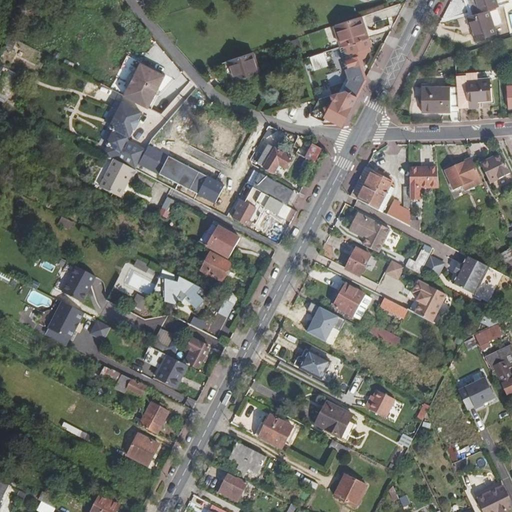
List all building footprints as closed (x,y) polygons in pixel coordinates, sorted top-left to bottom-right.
[(478,13),(474,0),(466,0),(471,15),(478,13)] [(474,0),(478,13),(489,9),(498,6),(495,0),(474,0)] [(478,13),(471,15),(467,16),(474,41),(496,34),(489,9),(478,13)] [(361,17),(334,26),(341,47),(368,38),(367,38),(361,17)] [(368,38),(341,47),(340,47),(347,68),(364,63),(362,58),(365,57),(368,52),(366,48),(371,47),(368,38)] [(228,61),(235,81),(260,73),(254,52),(228,61)] [(307,70),(326,68),(325,54),(305,56),(307,70)] [(124,96),(144,106),(161,73),(141,63),(137,70),(127,89),(124,96)] [(127,89),(137,70),(135,71),(132,73),(130,76),(129,78),(128,80),(127,83),(127,86),(127,89)] [(456,76),(459,109),(469,108),(469,102),(478,101),(491,100),(489,78),(477,79),(476,72),(465,73),(465,75),(456,76)] [(450,87),(421,87),(421,112),(450,112),(450,87)] [(332,104),(320,98),(312,115),(324,121),(326,117),(342,125),(357,97),(345,91),(338,93),(332,104)] [(110,148),(107,155),(136,168),(144,149),(127,141),(140,112),(116,101),(98,143),(110,148)] [(309,142),(301,157),(312,163),(320,148),(309,142)] [(275,149),(264,167),(274,173),(279,165),(285,169),(291,158),(275,149)] [(490,163),(489,161),(481,164),(490,184),(510,175),(502,157),(490,163)] [(168,158),(159,175),(214,204),(224,187),(168,158)] [(482,181),(471,159),(445,172),(454,189),(462,185),(463,185),(472,181),(474,185),(482,181)] [(136,171),(135,170),(114,160),(99,187),(120,198),(125,189),(123,187),(128,177),(131,178),(132,179),(136,171)] [(365,168),(349,196),(357,201),(372,172),(365,168)] [(436,168),(409,169),(410,187),(410,200),(420,200),(420,187),(436,187),(436,168)] [(373,173),(372,172),(357,201),(382,213),(394,189),(392,188),(393,186),(391,185),(392,182),(389,181),(390,178),(374,170),(373,173)] [(253,188),(286,205),(293,192),(260,174),(253,188)] [(123,187),(125,189),(131,178),(128,177),(123,187)] [(472,181),(463,185),(465,189),(474,185),(472,181)] [(286,205),(253,188),(249,194),(257,198),(255,203),(284,219),(291,207),(286,205)] [(164,219),(171,199),(164,197),(157,217),(164,219)] [(394,201),(387,216),(410,228),(410,212),(404,209),(399,207),(400,204),(394,201)] [(255,209),(240,202),(235,210),(237,210),(233,219),(248,227),(251,223),(248,222),(255,209)] [(390,231),(383,227),(357,214),(348,231),(365,240),(362,246),(378,254),(382,246),(378,244),(381,239),(385,241),(390,231)] [(62,218),(60,226),(70,229),(72,222),(62,218)] [(206,246),(218,226),(212,223),(201,243),(206,246)] [(240,238),(218,226),(206,246),(225,256),(231,244),(235,247),(240,238)] [(225,256),(229,258),(235,247),(231,244),(225,256)] [(425,244),(422,251),(429,254),(432,248),(425,244)] [(356,249),(345,269),(345,270),(359,277),(359,276),(364,268),(371,271),(377,262),(369,257),(370,256),(356,249)] [(511,249),(499,255),(509,274),(511,271),(511,249)] [(419,275),(429,254),(422,251),(416,262),(410,259),(406,268),(419,275)] [(231,263),(210,253),(206,260),(205,263),(201,271),(222,281),(231,263)] [(490,268),(468,257),(462,268),(461,267),(457,274),(459,275),(454,285),(475,296),(490,268)] [(454,274),(459,263),(451,259),(446,270),(454,274)] [(383,274),(397,279),(402,265),(389,260),(383,274)] [(75,265),(67,293),(89,300),(97,272),(75,265)] [(140,291),(150,296),(157,282),(122,265),(111,287),(136,299),(140,291)] [(57,286),(65,290),(72,274),(64,270),(57,286)] [(200,288),(180,278),(179,284),(166,281),(166,302),(176,304),(179,300),(182,303),(185,299),(195,308),(202,300),(195,293),(200,288)] [(413,313),(431,322),(445,295),(417,281),(411,293),(418,296),(415,301),(419,303),(413,313)] [(352,317),(364,294),(346,284),(333,306),(352,317)] [(224,289),(219,298),(233,305),(238,296),(224,289)] [(372,298),(364,294),(352,317),(359,321),(372,298)] [(400,324),(407,310),(384,299),(380,307),(393,313),(390,319),(400,324)] [(61,300),(50,329),(75,339),(86,310),(61,300)] [(118,311),(104,304),(100,313),(113,320),(118,311)] [(190,326),(172,316),(168,323),(187,332),(190,326)] [(103,341),(110,328),(95,320),(88,333),(103,341)] [(368,332),(404,351),(409,343),(372,324),(368,332)] [(488,342),(503,335),(498,324),(475,335),(481,349),(489,345),(488,342)] [(131,338),(160,353),(164,347),(154,342),(159,332),(153,329),(150,335),(136,328),(131,338)] [(350,337),(343,333),(334,350),(347,357),(359,335),(353,331),(350,337)] [(471,337),(462,342),(467,351),(476,346),(471,337)] [(209,347),(192,339),(187,349),(190,351),(185,362),(198,369),(209,347)] [(300,355),(303,349),(286,341),(283,347),(300,355)] [(109,347),(100,363),(115,371),(123,355),(109,347)] [(160,353),(167,356),(173,359),(175,353),(164,347),(160,353)] [(489,348),(482,352),(491,372),(494,370),(506,395),(511,392),(511,374),(505,360),(504,361),(499,351),(492,354),(489,348)] [(309,351),(300,368),(321,379),(330,362),(309,351)] [(131,379),(143,385),(150,369),(123,355),(115,371),(122,374),(131,379)] [(363,355),(356,368),(358,369),(377,379),(384,365),(363,355)] [(182,376),(187,366),(173,359),(167,356),(155,379),(175,389),(179,381),(182,376)] [(131,379),(122,374),(114,389),(123,394),(126,388),(131,379)] [(466,397),(460,400),(465,411),(494,397),(484,376),(461,387),(466,397)] [(131,379),(126,388),(143,396),(147,387),(143,385),(131,379)] [(394,399),(376,390),(367,409),(385,418),(394,399)] [(151,402),(139,425),(157,434),(169,411),(151,402)] [(353,415),(327,402),(315,425),(340,438),(353,415)] [(416,418),(421,420),(426,411),(429,406),(424,403),(416,418)] [(106,419),(110,411),(99,406),(93,418),(95,419),(93,423),(105,429),(109,420),(106,419)] [(456,406),(437,417),(443,427),(462,416),(456,406)] [(109,420),(105,429),(102,435),(112,440),(118,428),(119,425),(123,418),(110,411),(106,419),(109,420)] [(34,418),(27,413),(22,421),(30,425),(34,418)] [(270,415),(258,438),(281,449),(292,427),(270,415)] [(424,420),(419,429),(426,433),(431,423),(424,420)] [(69,432),(78,436),(81,431),(72,427),(69,432)] [(148,466),(159,444),(138,434),(137,435),(134,434),(126,450),(129,452),(127,455),(148,466)] [(398,442),(407,447),(411,439),(402,434),(398,442)] [(102,460),(107,451),(79,437),(76,441),(85,445),(83,450),(102,460)] [(336,451),(340,444),(332,440),(328,447),(336,451)] [(266,458),(237,443),(229,459),(238,464),(236,469),(245,474),(243,478),(252,483),(266,459),(266,458)] [(348,448),(340,444),(336,451),(345,455),(348,448)] [(278,464),(269,459),(264,469),(272,474),(278,464)] [(151,474),(131,464),(128,469),(137,473),(136,475),(147,481),(151,474)] [(74,477),(62,471),(58,481),(69,487),(74,477)] [(118,477),(113,475),(108,483),(133,495),(140,482),(120,472),(118,477)] [(223,489),(222,490),(239,498),(246,484),(236,479),(236,480),(227,476),(221,488),(223,489)] [(366,486),(345,476),(333,496),(355,507),(366,486)] [(303,478),(301,483),(315,489),(317,484),(303,478)] [(0,500),(8,484),(0,480),(0,500)] [(87,486),(76,480),(72,488),(84,494),(87,486)] [(509,511),(508,510),(511,508),(511,503),(504,486),(477,499),(482,511),(509,511)] [(397,495),(394,488),(388,491),(391,498),(397,495)] [(237,503),(239,498),(222,490),(220,494),(237,503)] [(42,492),(38,500),(56,509),(60,502),(42,492)] [(115,511),(119,505),(100,495),(90,511),(115,511)] [(403,508),(410,504),(404,495),(398,499),(403,508)]
